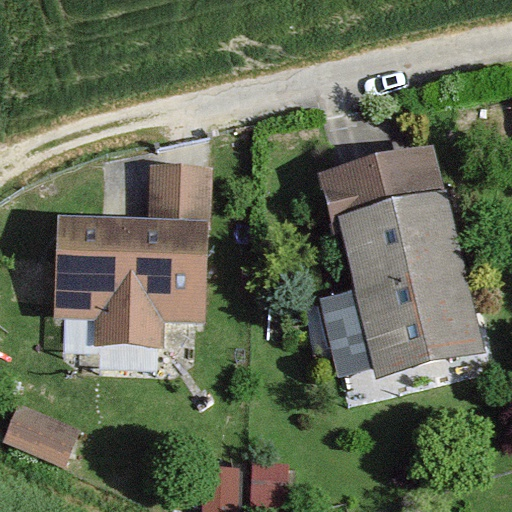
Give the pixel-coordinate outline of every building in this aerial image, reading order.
[(511,109),(509,100),(468,113),(475,134),(511,122),(511,109)] [(372,327),(437,308),(434,295),(459,291),(437,215),(423,167),(331,193),(343,245),(352,243),(371,319),(372,327)] [(156,225),(205,227),(206,177),(183,176),(157,176),(156,225)] [(155,239),(73,237),(70,311),(107,313),(107,342),(160,343),(161,314),(199,315),(201,240),(155,239)] [(454,363),(437,308),(372,327),(384,374),(386,381),(454,363)] [(372,327),(371,319),(340,327),(353,382),(384,374),(372,327)] [(71,440),(19,419),(6,450),(59,471),(71,440)] [(288,466),(258,467),(259,511),(284,511),(284,504),(290,503),(288,466)] [(242,511),(241,474),(210,476),(211,511),(242,511)]
